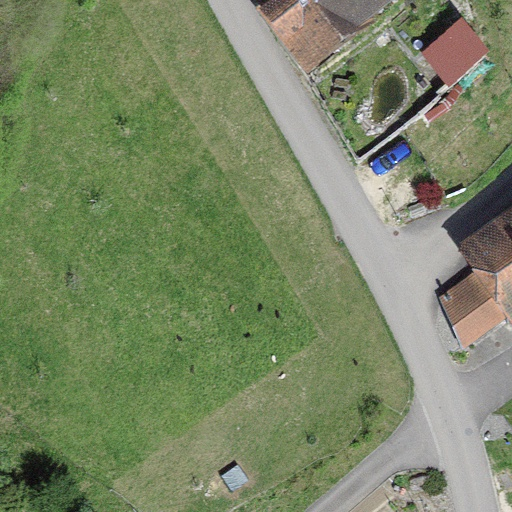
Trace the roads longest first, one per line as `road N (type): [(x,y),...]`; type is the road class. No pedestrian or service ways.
road 1 (unclassified): [(394,283),(232,0)]
road 2 (unclassified): [(478,511),(451,411),(394,283)]
road 3 (residential): [(394,283),(511,182)]
